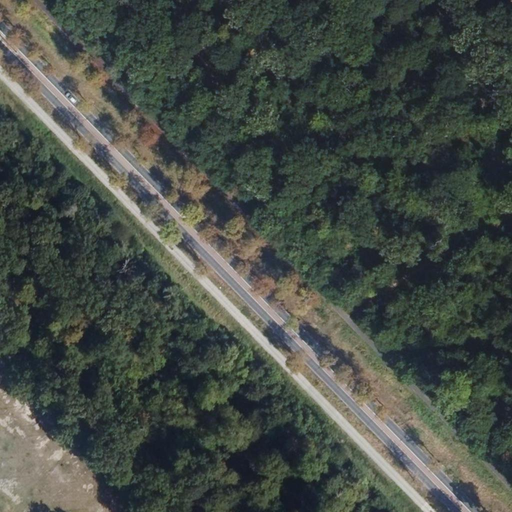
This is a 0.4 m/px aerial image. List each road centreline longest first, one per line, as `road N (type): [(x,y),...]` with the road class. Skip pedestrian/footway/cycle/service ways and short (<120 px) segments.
road 1 (primary): [(474,511),(0,27)]
road 2 (primary): [(0,45),(455,511)]
road 3 (track): [(511,152),(307,341)]
